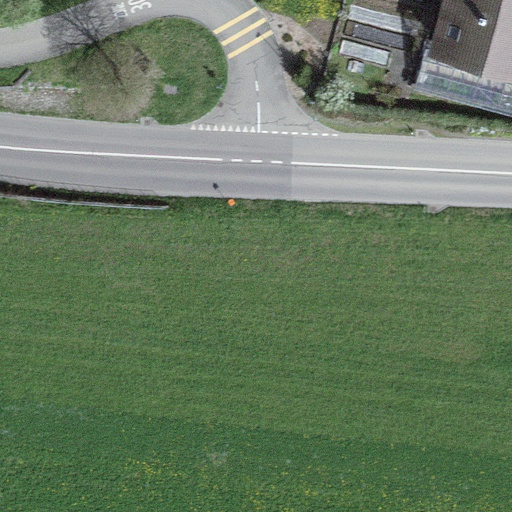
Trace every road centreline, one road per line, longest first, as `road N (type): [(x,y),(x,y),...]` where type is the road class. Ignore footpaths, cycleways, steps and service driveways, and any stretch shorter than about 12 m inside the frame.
road 1 (tertiary): [(0,145),(257,160)]
road 2 (tertiary): [(257,160),(511,172)]
road 3 (residential): [(257,160),(252,49),(224,13),(199,0)]
road 4 (residential): [(145,0),(0,51)]
